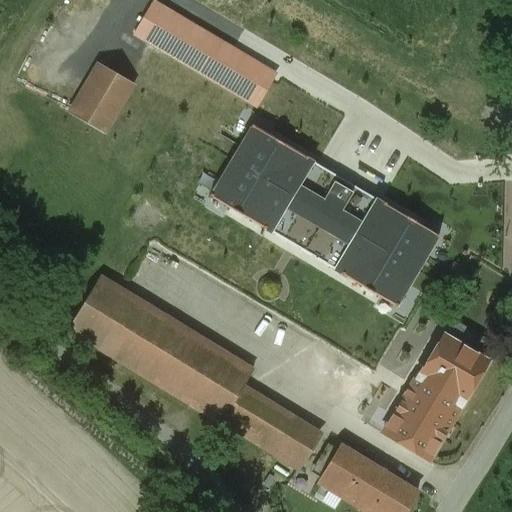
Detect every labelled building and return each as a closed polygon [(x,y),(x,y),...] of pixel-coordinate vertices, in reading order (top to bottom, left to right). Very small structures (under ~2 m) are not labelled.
[(149,44),(169,12),(154,3),(135,36),(149,44)] [(274,75),(169,12),(149,44),(255,107),(274,75)] [(134,85),(99,64),(69,114),(105,135),(134,85)] [(294,86),(274,75),(255,107),(275,119),(294,86)] [(439,237),(252,126),(210,197),(397,308),(420,269),(439,237)] [(252,373),(100,279),(69,330),(94,345),(222,423),(240,395),(252,373)] [(484,340),(453,322),(445,335),(443,335),(429,357),(430,357),(382,434),(428,463),(489,362),(476,354),(484,340)] [(315,442),(240,395),(222,423),(297,470),(315,442)] [(404,511),(416,494),(341,448),(320,484),(365,511),(404,511)]
